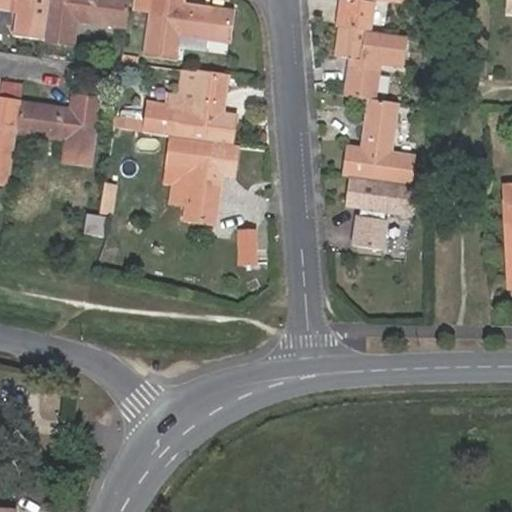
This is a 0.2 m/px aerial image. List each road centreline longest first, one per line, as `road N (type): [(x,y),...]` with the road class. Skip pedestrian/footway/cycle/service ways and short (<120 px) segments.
road 1 (residential): [(315,375),(287,0)]
road 2 (residential): [(0,336),(107,371),(177,427)]
road 3 (secondary): [(315,375),(511,367)]
road 4 (secondary): [(177,427),(228,396),(315,375)]
